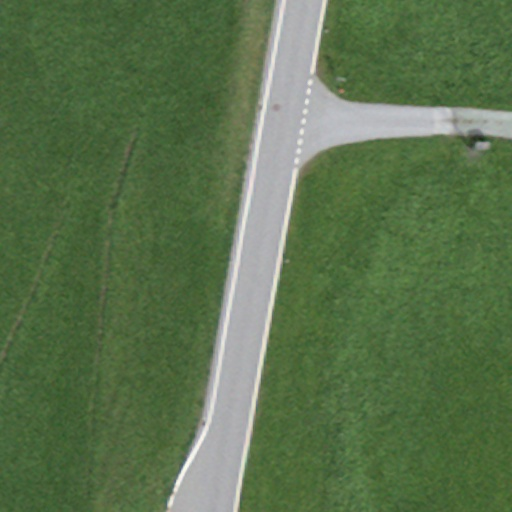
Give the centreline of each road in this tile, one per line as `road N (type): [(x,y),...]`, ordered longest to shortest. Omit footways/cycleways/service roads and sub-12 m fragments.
road 1 (tertiary): [(305,0),(209,511)]
road 2 (track): [(286,120),(511,136)]
